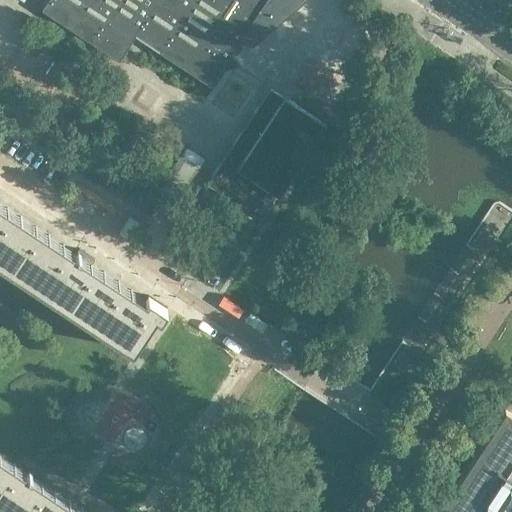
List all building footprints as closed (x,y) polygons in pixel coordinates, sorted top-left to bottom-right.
[(48,0),(42,10),(119,61),(135,36),(210,86),(243,36),(251,41),(299,0),(48,0)] [(278,195),(326,124),(284,96),(283,97),(270,88),(216,170),(206,184),(220,193),(224,196),(229,189),(241,196),(236,204),(243,208),(260,220),(277,195),(278,195)] [(72,259),(0,211),(0,263),(132,350),(155,315),(160,318),(167,308),(148,296),(142,305),(88,269),(94,260),(79,249),(72,259)] [(511,511),(511,415),(505,410),(437,511),(511,511)] [(23,478),(0,462),(0,511),(74,511),(39,488),(45,478),(29,468),(23,478)]
